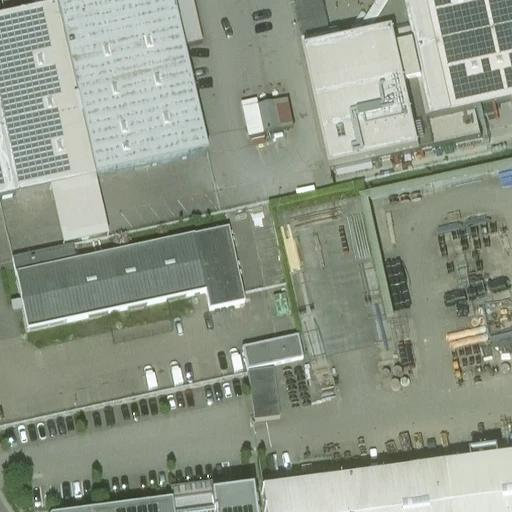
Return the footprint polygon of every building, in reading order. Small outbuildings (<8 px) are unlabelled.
[(169,0),(79,0),(55,5),(95,179),(205,154),(181,48),(169,0)] [(190,0),(169,0),(181,48),(200,44),(190,0)] [(511,0),(392,0),(384,13),(367,41),(346,48),(308,56),(333,180),(511,139),(511,0)] [(55,5),(0,17),(0,131),(15,197),(95,179),(55,5)] [(288,106),(276,108),(281,132),(293,129),(288,106)] [(276,108),(256,112),(261,136),(281,132),(276,108)] [(256,112),(244,115),(249,138),(254,137),(261,136),(256,112)] [(0,131),(0,200),(15,197),(0,131)] [(261,136),(254,137),(256,147),(263,146),(261,136)] [(228,231),(193,238),(205,294),(186,299),(190,317),(244,305),(228,231)] [(75,264),(15,277),(27,334),(186,299),(205,294),(193,238),(75,264)] [(72,249),(12,262),(15,277),(75,264),(72,249)] [(250,372),(307,360),(302,337),(245,349),(250,372)] [(274,373),(247,376),(252,422),(279,419),(274,373)] [(363,467),(261,479),(264,511),(511,511),(511,456),(498,458),(497,449),(468,453),(469,463),(364,477),(363,467)] [(165,505),(114,511),(254,511),(252,494),(210,499),(178,504),(169,505),(169,503),(165,503),(165,505)]
